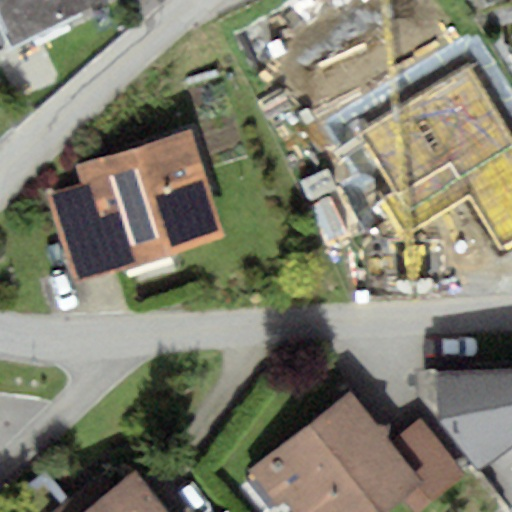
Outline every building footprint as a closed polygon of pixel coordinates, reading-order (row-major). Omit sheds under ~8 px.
[(0,0),(0,15),(13,41),(98,0),(0,0)] [(46,196),(74,284),(224,238),(190,129),(76,165),(82,185),(46,196)] [(511,368),(434,372),(438,419),(478,469),(511,444),(511,368)] [(378,425),(350,390),(249,472),(276,506),(282,504),(289,511),(383,511),(403,496),(416,511),(463,473),(420,420),(392,443),(388,437),(389,426),(378,425)] [(167,511),(136,471),(83,511),(167,511)]
